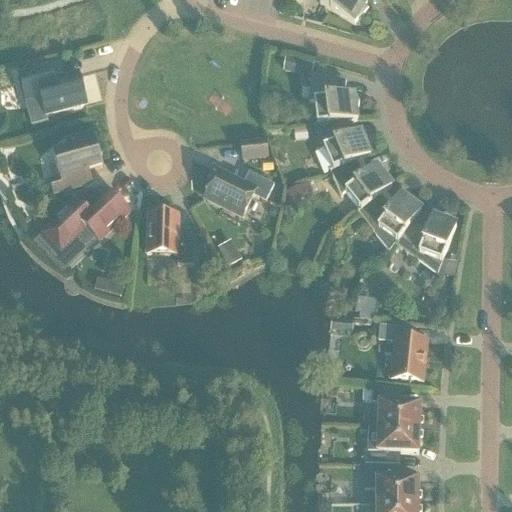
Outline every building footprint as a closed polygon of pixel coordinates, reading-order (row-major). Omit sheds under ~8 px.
[(359,0),(322,0),(319,5),(354,26),(356,23),(368,11),(365,7),(366,4),(359,0)] [(289,15),(285,35),(320,41),(323,21),(289,15)] [(53,83),(50,69),(19,77),(26,102),(40,98),(45,116),(70,110),(74,111),(81,109),(83,106),(86,105),(78,77),(53,83)] [(314,104),(317,126),(317,127),(344,123),(344,124),(357,122),(356,119),(359,102),(354,101),(354,98),(343,99),(345,82),(311,77),(307,105),(314,104)] [(372,131),(368,113),(359,115),(363,133),(372,131)] [(317,127),(317,126),(314,126),(317,154),(323,152),(332,172),(332,173),(358,162),(358,163),(370,158),(368,155),(366,138),(361,138),(360,135),(346,140),(344,124),(344,123),(317,127)] [(295,141),(307,140),(306,129),(294,130),(295,141)] [(55,163),(45,166),(50,183),(54,196),(83,187),(80,175),(101,168),(92,136),(65,144),(67,153),(53,157),(55,163)] [(270,159),(267,140),(241,144),(243,162),(270,159)] [(332,173),(332,172),(329,173),(340,199),(345,195),(359,213),(381,196),(382,197),(392,189),(389,186),(383,170),(378,172),(376,169),(365,178),(358,163),(358,162),(332,173)] [(243,186),(218,174),(205,201),(241,219),(252,197),(265,204),(274,187),(249,174),(243,186)] [(314,194),(309,183),(287,194),(292,204),(314,194)] [(129,214),(109,192),(87,213),(77,203),(43,235),(61,253),(85,230),(98,243),(129,214)] [(359,213),(357,215),(389,255),(395,247),(394,247),(396,244),(396,245),(413,222),(413,223),(421,213),(418,211),(408,197),(404,200),(401,198),(392,210),(382,197),(381,196),(359,213)] [(179,218),(147,217),(146,256),(177,257),(177,267),(193,268),(194,244),(178,243),(179,218)] [(396,245),(396,244),(394,247),(395,247),(436,278),(442,282),(446,278),(455,279),(458,264),(443,262),(456,228),(452,227),(439,217),(436,220),(432,219),(427,233),(413,223),(413,222),(396,245)] [(422,384),(426,344),(407,342),(408,330),(380,327),(378,343),(395,345),(392,381),(422,384)] [(416,385),(417,400),(434,399),(433,384),(416,385)] [(363,392),(363,404),(372,404),(372,392),(363,392)] [(379,405),(378,429),(419,431),(420,406),(397,405),(397,394),(372,392),(372,404),(379,405)] [(378,429),(367,429),(366,454),(365,453),(364,466),(394,466),(395,455),(418,456),(419,431),(378,429)] [(74,451),(65,450),(63,467),(72,468),(74,451)] [(376,506),(418,506),(418,481),(394,481),(394,470),(364,470),(364,492),(376,492),(376,506)]
